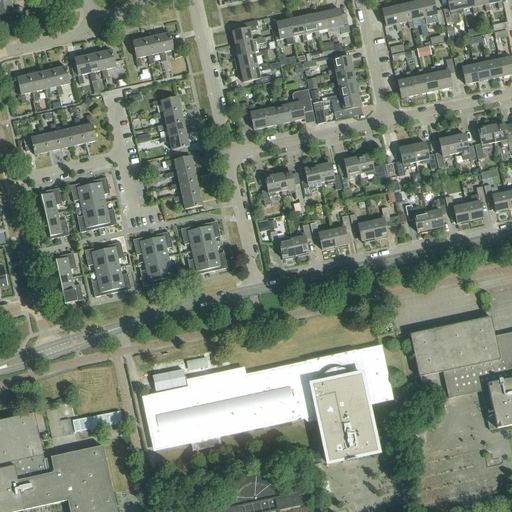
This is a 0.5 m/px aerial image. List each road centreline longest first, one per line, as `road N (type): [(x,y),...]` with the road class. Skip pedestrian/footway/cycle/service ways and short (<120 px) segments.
road 1 (tertiary): [(255,290),(511,234)]
road 2 (tertiary): [(49,351),(255,290)]
road 3 (residential): [(226,155),(386,121)]
road 4 (residential): [(226,155),(191,0)]
road 5 (residential): [(255,290),(226,155)]
road 6 (residential): [(511,94),(386,121)]
road 7 (residential): [(36,303),(8,181)]
road 8 (residential): [(386,121),(361,0)]
